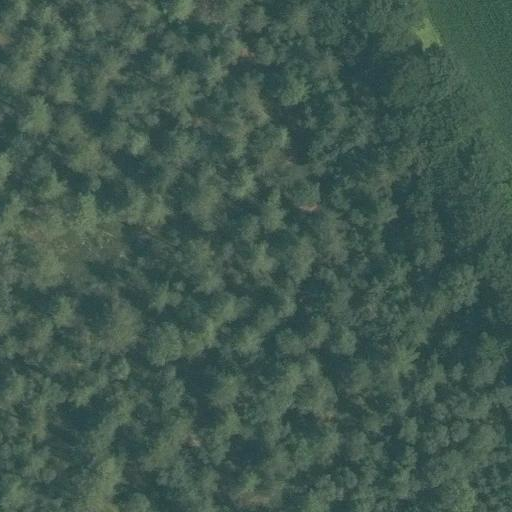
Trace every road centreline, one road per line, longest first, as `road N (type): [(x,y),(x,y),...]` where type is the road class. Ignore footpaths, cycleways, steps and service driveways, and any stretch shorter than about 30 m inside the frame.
road 1 (track): [(0,41),(369,410)]
road 2 (track): [(304,0),(511,412)]
road 3 (unclassified): [(370,0),(511,276)]
road 4 (track): [(284,511),(459,308)]
road 5 (track): [(0,195),(138,0)]
road 6 (track): [(111,511),(0,413)]
